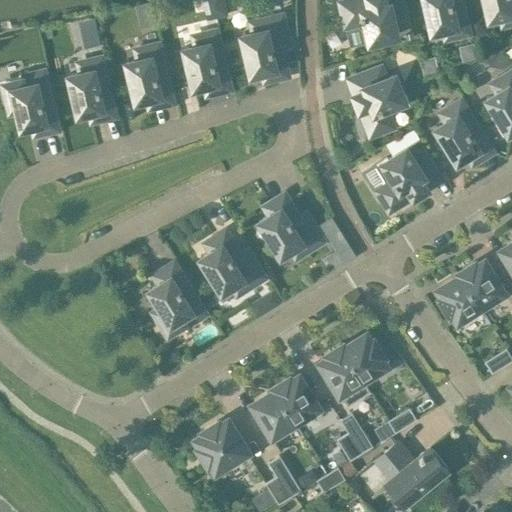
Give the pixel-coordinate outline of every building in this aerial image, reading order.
[(205,0),(206,17),(227,16),(226,0),(205,0)] [(343,0),(347,13),(344,14),(346,26),(351,46),(370,41),(371,41),(398,35),(395,25),(407,22),(401,0),(343,0)] [(425,0),(426,3),(426,5),(426,6),(426,8),(426,10),(426,12),(426,13),(427,15),(428,16),(428,18),(430,21),(433,33),(434,32),(434,31),(444,29),(447,38),(456,36),(469,33),(461,0),(425,0)] [(511,0),(486,0),(490,19),(492,19),(491,18),(502,15),(504,25),(511,22),(511,0)] [(276,73),(275,72),(274,68),(286,66),(280,42),(289,40),(283,15),(252,22),(254,32),(244,34),(244,33),(242,34),(252,75),(253,75),(253,73),(263,71),(265,81),(272,79),(273,79),(275,77),(276,76),(276,74),(276,73)] [(208,94),(214,93),(215,92),(216,91),(217,90),(218,89),(218,88),(218,87),(217,82),(228,79),(217,30),(204,33),(204,34),(194,36),(197,45),(186,48),(186,47),(185,47),(194,88),(196,88),(195,87),(205,84),(208,94)] [(150,108),(157,106),(158,105),(159,105),(160,103),(160,102),(161,101),(161,100),(159,95),(171,92),(159,44),(146,47),(136,49),(139,59),(128,61),(128,60),(127,61),(137,102),(138,101),(138,100),(148,98),(150,108)] [(93,121),(98,120),(100,119),(101,118),(102,117),(103,116),(103,114),(103,113),(102,109),(113,106),(102,57),(89,60),(79,63),(81,72),(71,75),(71,73),(69,74),(79,115),(80,115),(80,114),(90,111),(93,121)] [(355,94),(360,109),(361,109),(365,118),(363,119),(368,132),(381,127),(382,131),(394,126),(386,108),(406,100),(396,74),(386,78),(381,67),(350,79),(355,94)] [(46,129),(46,128),(44,122),(56,119),(44,70),(22,76),(21,72),(20,73),(21,79),(3,83),(4,84),(6,84),(9,99),(8,100),(11,110),(12,110),(18,108),(23,128),(24,128),(23,127),(33,125),(35,134),(42,133),(43,132),(44,131),(45,130),(46,129)] [(511,71),(501,78),(493,84),(498,92),(489,98),(488,96),(487,97),(510,133),(511,132),(510,131),(511,130),(511,71)] [(473,164),(479,160),(480,159),(480,158),(481,157),(481,155),(481,154),(480,153),(478,149),(488,143),(461,100),(450,107),(442,113),(447,121),(438,126),(437,125),(436,126),(459,162),(460,162),(459,160),(468,155),(473,164)] [(427,187),(441,179),(423,150),(413,156),(407,147),(383,162),(367,173),(377,190),(384,200),(387,198),(394,210),(407,203),(406,201),(414,196),(414,197),(428,188),(427,187)] [(291,248),(297,257),(324,240),(310,218),(303,223),(290,202),(280,208),(277,204),(277,203),(276,203),(275,202),(274,202),(272,202),(271,202),(265,206),(270,214),(261,220),(261,219),(260,220),(282,256),(283,255),(283,254),(291,248)] [(238,293),(265,277),(251,255),(244,259),(231,239),(221,245),(218,240),(217,239),(215,238),(214,238),(213,238),(212,239),(206,243),(211,251),(203,257),(202,255),(201,256),(223,292),(224,292),(224,291),(233,285),(238,293)] [(511,243),(502,250),(507,258),(505,259),(511,270),(511,243)] [(460,273),(461,275),(481,307),(484,311),(484,310),(488,309),(495,305),(498,301),(496,297),(504,292),(485,260),(477,265),(475,263),(460,273)] [(168,334),(184,324),(187,329),(188,329),(186,326),(206,313),(180,271),(170,277),(167,273),(166,272),(165,271),(164,271),(163,270),(161,271),(160,271),(154,275),(160,283),(151,288),(151,287),(150,288),(160,306),(156,309),(155,308),(154,309),(160,318),(161,318),(169,331),(167,332),(168,334)] [(481,307),(461,275),(460,273),(459,273),(461,275),(439,289),(444,297),(441,298),(451,314),(453,313),(458,321),(459,320),(461,324),(466,323),(473,319),(476,315),(473,311),(480,307),(483,311),(484,311),(481,307)] [(344,348),(366,383),(367,383),(374,378),(378,377),(385,373),(388,369),(386,366),(386,365),(382,357),(384,356),(374,340),(372,341),(367,334),(345,347),(344,348)] [(329,357),(321,362),(343,398),(347,405),(371,390),(366,383),(344,348),(345,347),(343,345),(327,355),(329,357)] [(184,360),(176,347),(157,358),(164,371),(184,360)] [(511,360),(511,356),(507,348),(486,361),(493,372),(511,360)] [(274,388),(276,390),(295,422),(298,426),(299,426),(298,425),(303,424),(309,420),(312,416),(310,413),(319,407),(299,375),(292,380),(290,378),(274,388)] [(295,422),(276,390),(274,388),(275,390),(253,404),(258,412),(256,413),(266,429),(268,428),(273,436),(274,435),(276,439),(280,438),(287,434),(290,431),(298,426),(295,422)] [(410,407),(389,420),(396,432),(417,419),(410,407)] [(353,413),(341,420),(349,432),(362,453),(373,445),(353,413)] [(251,455),(228,419),(220,424),(219,422),(203,432),(205,434),(197,439),(202,447),(199,448),(209,464),(211,463),(219,475),(228,469),(232,468),(239,464),(242,460),(242,461),(251,455)] [(362,453),(349,432),(338,438),(351,459),(362,453)] [(412,463),(397,444),(400,442),(399,441),(358,474),(359,475),(360,474),(375,492),(372,495),(373,496),(391,481),(406,499),(403,501),(404,502),(447,468),(446,467),(443,469),(429,451),(432,449),(431,448),(424,453),(423,452),(420,455),(420,456),(412,463)] [(280,455),(269,462),(277,475),(290,496),(301,490),(301,489),(296,481),(280,455)] [(324,491),(345,478),(338,467),(317,480),(324,491)] [(290,496),(277,476),(266,482),(279,503),(290,496)]
